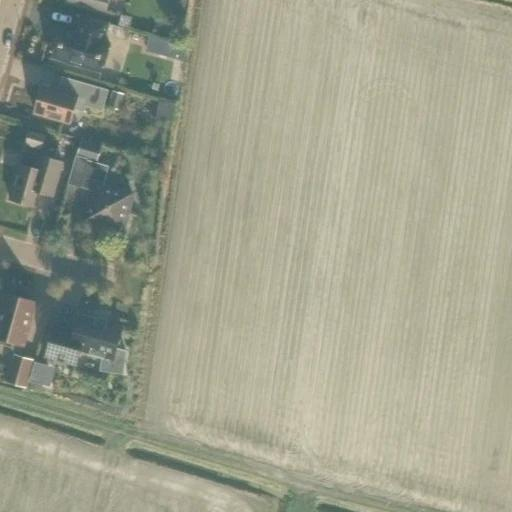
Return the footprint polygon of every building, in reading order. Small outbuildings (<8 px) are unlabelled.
[(67,0),(67,1),(106,12),(109,0),(67,0)] [(103,42),(108,25),(81,17),(76,35),(59,30),(50,59),(101,73),(109,44),(103,42)] [(187,46),(151,37),(147,53),(183,62),(187,46)] [(102,112),(108,91),(81,83),(76,98),(42,88),(34,114),(69,124),(73,109),(83,112),(85,107),(102,112)] [(119,111),(124,94),(112,91),(107,107),(119,111)] [(175,104),(158,101),(155,119),(172,123),(175,104)] [(29,132),(26,146),(41,150),(45,136),(29,132)] [(77,141),(61,136),(58,148),(74,153),(77,141)] [(95,163),(100,145),(81,140),(77,154),(76,154),(68,185),(93,192),(84,221),(105,227),(104,230),(123,235),(128,216),(126,215),(132,195),(103,187),(108,167),(95,163)] [(53,196),(62,163),(23,152),(9,200),(35,207),(39,192),(53,196)] [(23,346),(35,304),(4,295),(0,309),(0,344),(10,347),(11,343),(23,346)] [(96,321),(80,316),(75,333),(54,327),(45,357),(76,366),(80,352),(103,358),(101,371),(122,374),(125,352),(116,349),(122,328),(106,324),(107,319),(96,318),(96,321)] [(26,389),(34,360),(13,354),(5,383),(26,389)]
